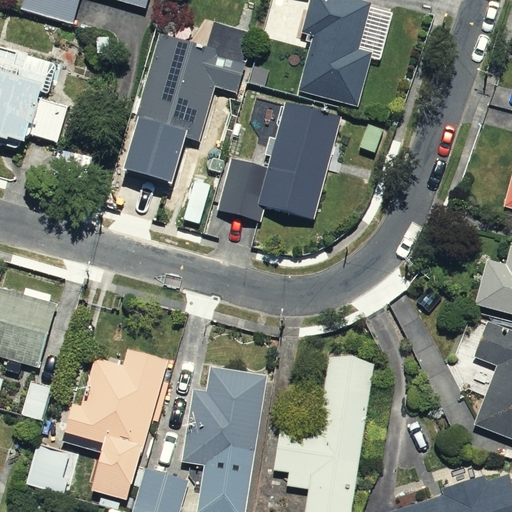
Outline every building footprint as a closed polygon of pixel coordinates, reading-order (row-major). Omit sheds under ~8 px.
[(136,0),(14,0),(12,7),(69,25),(76,0),(108,0),(135,8),(136,0)] [(298,0),(287,40),(303,44),(290,89),(350,106),(364,58),(378,62),(394,7),(370,0),(298,0)] [(159,5),(151,29),(111,160),(166,177),(179,137),(192,141),(208,91),(236,100),(256,35),(159,5)] [(19,49),(0,43),(0,139),(13,144),(16,133),(49,142),(65,87),(13,72),(19,49)] [(332,113),(281,100),(265,168),(219,156),(205,210),(254,223),(257,211),(304,223),(332,113)] [(511,171),(502,206),(511,209),(511,171)] [(485,258),(472,303),(511,314),(511,234),(507,233),(499,262),(485,258)] [(49,301),(0,288),(0,355),(33,364),(49,301)] [(511,327),(482,316),(467,357),(485,364),(463,427),(511,445),(511,327)] [(136,460),(164,363),(117,349),(113,362),(79,352),(56,430),(88,439),(74,488),(124,502),(136,460)] [(346,511),(366,361),(321,355),(311,434),(274,430),(269,471),(283,473),(281,489),(297,491),(293,511),(346,511)] [(189,511),(240,511),(262,372),(201,363),(197,386),(180,384),(168,459),(192,463),(184,511),(189,511)] [(44,389),(20,383),(11,413),(36,420),(44,389)] [(79,463),(31,448),(19,486),(67,501),(79,463)] [(174,511),(186,474),(136,460),(124,502),(120,511),(174,511)] [(511,511),(511,505),(502,475),(382,511),(511,511)]
